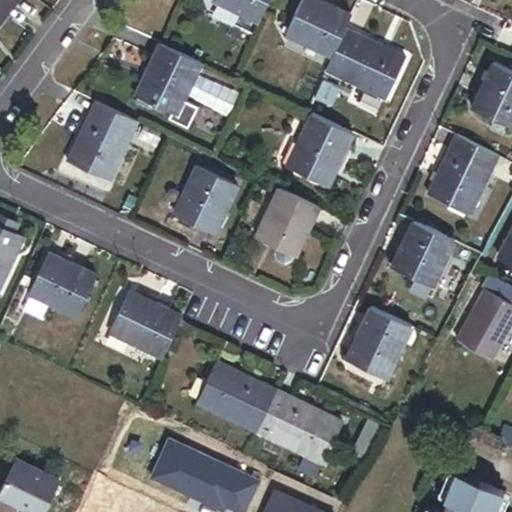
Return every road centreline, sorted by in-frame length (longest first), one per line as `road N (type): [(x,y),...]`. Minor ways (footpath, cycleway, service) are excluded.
road 1 (residential): [(411,0),(439,13),(448,50),(340,296),(302,321)]
road 2 (residential): [(302,321),(0,183)]
road 3 (residential): [(0,120),(89,0)]
